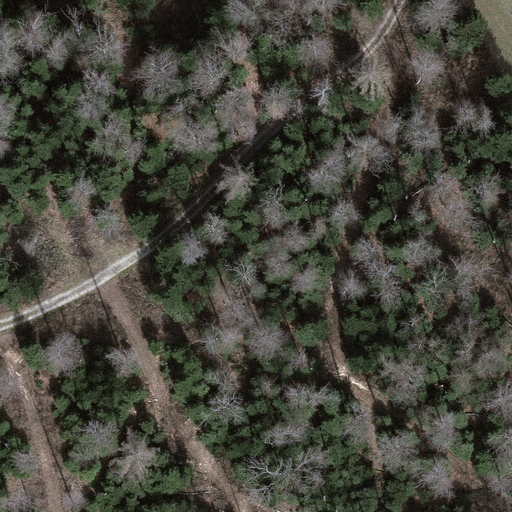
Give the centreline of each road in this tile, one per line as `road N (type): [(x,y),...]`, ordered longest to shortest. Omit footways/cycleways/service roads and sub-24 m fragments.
road 1 (track): [(397,0),(382,36),(119,266)]
road 2 (track): [(0,318),(119,266)]
